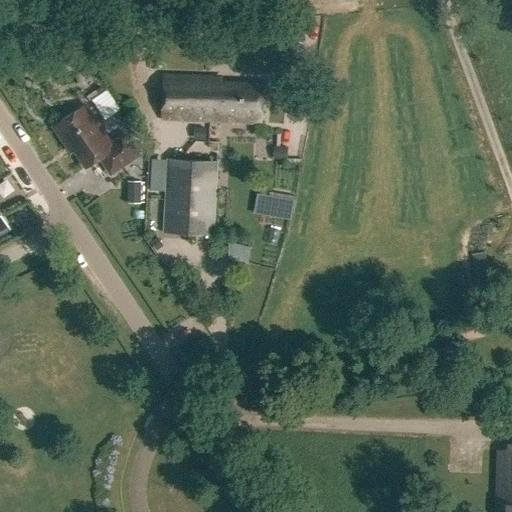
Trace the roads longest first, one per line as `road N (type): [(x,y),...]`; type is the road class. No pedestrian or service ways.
road 1 (unclassified): [(259,511),(70,225)]
road 2 (tertiary): [(0,27),(203,0)]
road 3 (unclassified): [(70,225),(0,115)]
